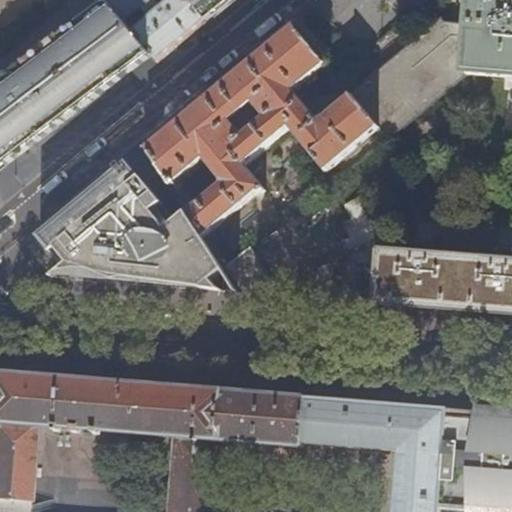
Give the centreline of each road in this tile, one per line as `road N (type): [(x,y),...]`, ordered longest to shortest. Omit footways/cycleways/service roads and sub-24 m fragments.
road 1 (residential): [(0,323),(511,363)]
road 2 (residential): [(0,233),(278,0)]
